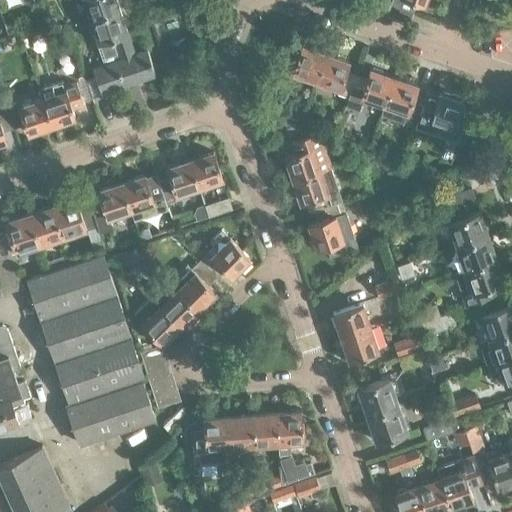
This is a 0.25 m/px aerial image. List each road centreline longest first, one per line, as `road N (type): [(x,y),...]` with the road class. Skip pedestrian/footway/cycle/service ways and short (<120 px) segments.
road 1 (residential): [(0,181),(228,105)]
road 2 (residential): [(202,386),(190,343),(279,257)]
road 3 (residential): [(279,257),(228,105)]
road 4 (residential): [(435,49),(292,0)]
road 5 (residential): [(365,511),(319,377)]
road 6 (residential): [(319,377),(279,257)]
